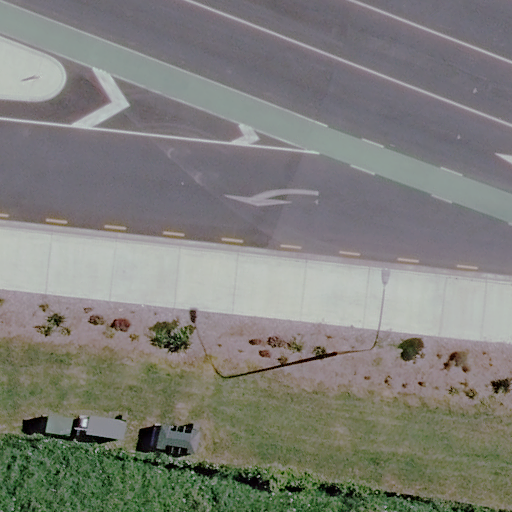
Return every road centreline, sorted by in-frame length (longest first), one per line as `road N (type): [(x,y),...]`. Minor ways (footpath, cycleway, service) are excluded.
road 1 (secondary): [(511,217),(0,162)]
road 2 (secondary): [(511,92),(274,0)]
